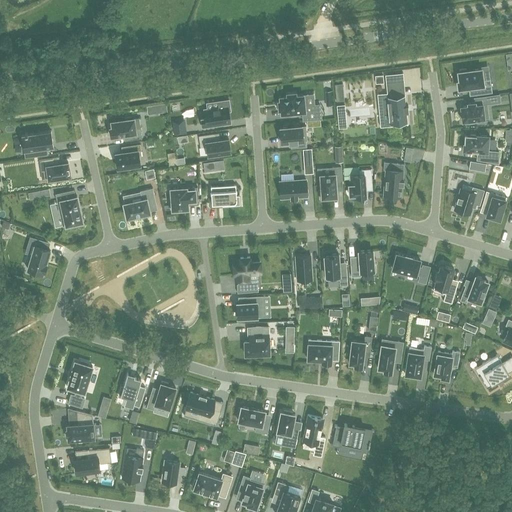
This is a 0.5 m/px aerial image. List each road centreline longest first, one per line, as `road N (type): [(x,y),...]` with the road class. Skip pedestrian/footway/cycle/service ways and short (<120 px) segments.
road 1 (tertiary): [(0,90),(511,16)]
road 2 (residential): [(511,417),(220,375)]
road 3 (residential): [(45,497),(36,400),(54,324)]
road 4 (residential): [(220,375),(54,324)]
road 5 (residential): [(262,228),(385,220),(432,231)]
road 6 (residential): [(432,231),(440,133),(432,73)]
road 7 (residential): [(202,233),(220,375)]
road 8 (residential): [(262,228),(253,96)]
road 9 (residential): [(110,248),(84,121)]
